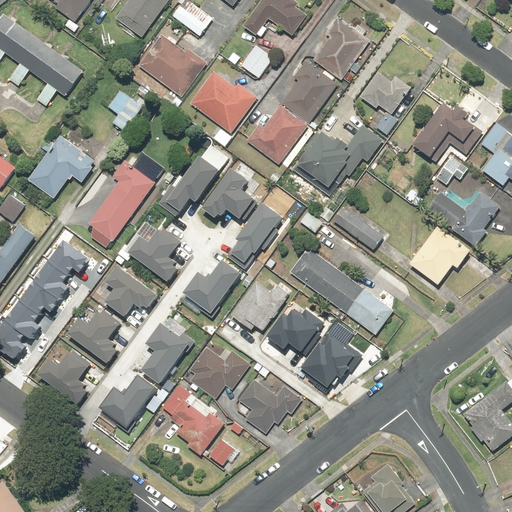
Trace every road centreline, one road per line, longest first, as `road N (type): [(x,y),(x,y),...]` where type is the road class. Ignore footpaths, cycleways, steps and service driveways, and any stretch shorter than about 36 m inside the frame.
road 1 (residential): [(61,441),(223,233)]
road 2 (residential): [(394,395),(244,511)]
road 3 (residential): [(511,299),(394,395)]
road 4 (unknown): [(324,120),(412,3)]
road 5 (residential): [(470,511),(394,395)]
road 6 (unknown): [(0,303),(75,196)]
road 7 (residential): [(511,74),(408,0)]
